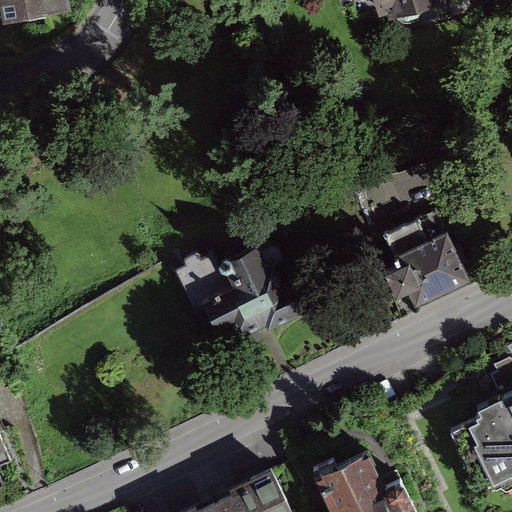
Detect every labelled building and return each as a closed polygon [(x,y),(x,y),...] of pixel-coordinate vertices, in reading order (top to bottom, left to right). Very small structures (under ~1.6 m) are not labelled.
[(0,0),(0,26),(72,11),(70,0),(0,0)] [(449,3),(448,0),(346,0),(355,23),(389,12),(395,31),(427,20),(424,11),(449,3)] [(404,312),(468,280),(421,186),(359,217),(380,259),(367,266),(381,294),(392,288),(404,312)] [(247,322),(263,313),(236,263),(242,260),(236,248),(222,256),(221,254),(194,269),(195,271),(194,272),(190,264),(179,269),(177,266),(172,269),(174,273),(165,278),(177,300),(189,293),(208,329),(218,324),(221,331),(245,318),(247,322)] [(499,402),(440,433),(469,487),(511,463),(511,359),(510,355),(481,370),(499,402)] [(0,464),(15,457),(0,427),(0,481),(6,479),(0,467),(0,464)] [(315,467),(300,475),(320,511),(414,511),(395,477),(385,482),(367,449),(319,475),(315,467)] [(165,511),(163,507),(152,511),(274,511),(251,466),(225,479),(230,489),(206,501),(201,489),(183,498),(186,506),(173,511),(165,511)]
